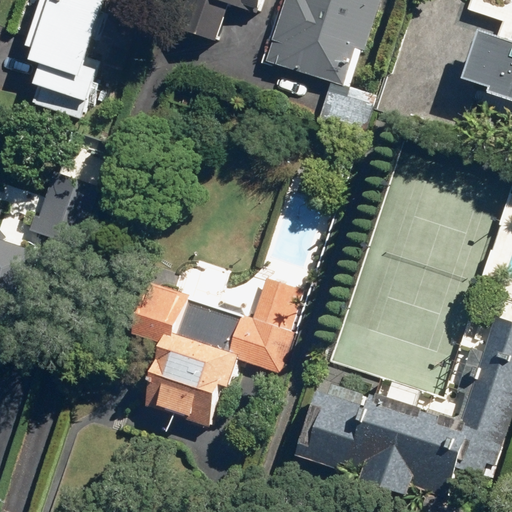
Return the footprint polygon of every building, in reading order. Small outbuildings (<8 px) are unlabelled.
[(47,0),(31,48),(41,51),(37,63),(46,66),(40,86),(90,103),(104,62),(93,58),(112,0),(47,0)] [(191,0),(182,30),(222,42),(233,5),(262,14),(265,0),(191,0)] [(289,0),(269,63),(332,83),(319,125),(364,139),(378,98),(346,88),(359,49),(368,52),(384,0),(289,0)] [(511,56),(461,40),(446,88),(511,109),(511,56)] [(0,361),(8,364),(43,253),(0,239),(0,224),(5,210),(0,208),(0,361)] [(257,319),(163,290),(149,335),(169,341),(149,406),(214,427),(227,387),(234,389),(243,360),(285,374),(298,331),(292,329),(305,290),(270,279),(257,319)] [(466,420),(379,393),(374,408),(324,392),(303,456),(346,470),(347,464),(370,471),(367,481),(412,495),(415,484),(452,496),(461,467),(495,478),(511,425),(511,321),(499,317),(466,420)]
